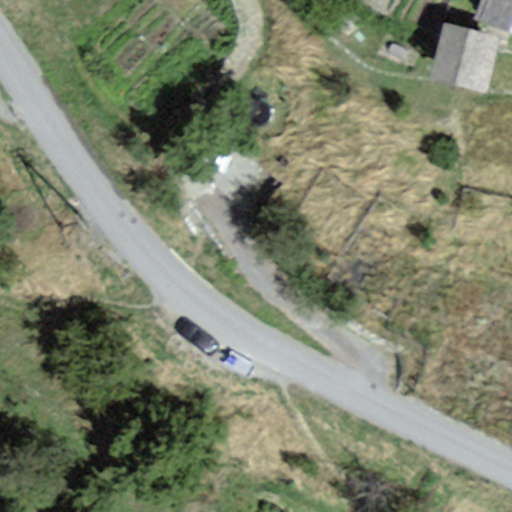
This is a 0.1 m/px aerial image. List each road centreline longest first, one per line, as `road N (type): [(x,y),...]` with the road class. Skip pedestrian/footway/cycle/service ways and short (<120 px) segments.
road 1 (unclassified): [(511,472),(214,319),(181,291)]
road 2 (residential): [(181,291),(124,232),(0,50)]
